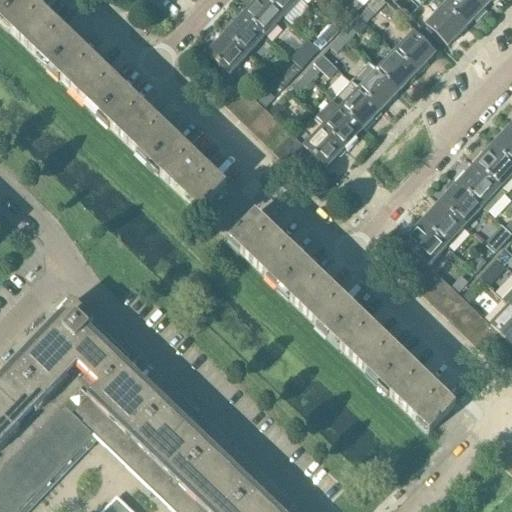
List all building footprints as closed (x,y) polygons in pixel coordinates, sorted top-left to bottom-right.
[(0,0),(0,21),(20,0),(0,0)] [(0,25),(48,72),(75,44),(28,0),(20,0),(0,21),(0,25)] [(283,20),(261,0),(257,0),(242,17),(265,39),(283,20)] [(301,0),(300,0),(261,0),(283,20),(301,0)] [(369,0),(356,0),(348,9),(355,15),(369,0)] [(449,0),(443,7),(466,29),(485,10),(474,0),(449,0)] [(493,0),(474,0),(485,10),(493,0)] [(466,29),(443,7),(424,27),(447,49),(466,29)] [(355,15),(348,9),(330,27),(337,34),(355,15)] [(368,9),(357,20),(364,26),(375,16),(368,9)] [(265,39),(242,17),(224,37),(247,58),(265,39)] [(319,19),(310,28),(320,38),(329,28),(319,19)] [(319,39),(326,45),(337,34),(330,27),(319,39)] [(350,28),(340,38),(347,45),(357,34),(350,28)] [(394,53),(417,75),(434,56),(411,35),(394,53)] [(228,77),(231,80),(231,79),(229,77),(247,58),(224,37),(206,56),(222,71),(228,77)] [(340,38),(329,50),(336,57),(347,45),(340,38)] [(98,120),(124,93),(75,44),(48,72),(98,120)] [(417,75),(394,53),(376,72),(399,93),(417,75)] [(294,55),(289,61),(294,65),(301,72),(306,66),(294,55)] [(301,72),(294,65),(275,85),(282,91),(301,72)] [(304,76),(311,83),(321,72),(314,66),(304,76)] [(361,74),(350,85),(357,92),(358,91),(381,112),(399,93),(376,72),(375,72),(369,67),(361,74)] [(228,77),(222,71),(205,88),(214,97),(231,80),(228,77)] [(311,83),(304,76),(293,87),(300,94),(311,83)] [(240,87),(231,79),(231,80),(214,97),(222,105),(240,87)] [(357,92),(350,85),(332,103),(339,110),(340,109),(362,131),(381,112),(358,91),(357,92)] [(240,87),(222,105),(231,114),(249,96),(240,87)] [(148,168),(174,141),(124,93),(98,120),(148,168)] [(257,104),(264,111),(274,100),(267,93),(257,104)] [(249,96),(231,114),(239,122),(257,104),(249,96)] [(267,114),(274,121),(285,110),(278,103),(267,114)] [(362,131),(340,109),(339,110),(332,103),(313,122),(321,129),(321,128),(344,150),(362,131)] [(265,113),(265,112),(264,111),(257,104),(239,122),(248,131),(265,113)] [(265,113),(248,131),(257,140),(275,121),(274,121),(267,114),(265,112),(265,113)] [(275,121),(257,140),(266,148),(283,130),(275,121)] [(302,148),(309,155),(325,170),(344,150),(321,128),(321,129),(302,148)] [(511,131),(509,129),(491,148),(511,167),(511,131)] [(283,130),(266,148),(274,156),(292,138),(283,130)] [(292,138),(274,156),(283,164),(300,146),(292,138)] [(174,141),(148,168),(198,216),(224,189),(174,141)] [(300,146),(283,164),(292,173),(309,155),(302,148),(300,146)] [(511,177),(511,167),(491,148),(474,167),(500,191),(511,177)] [(505,196),(500,191),(474,167),(456,186),(482,210),(488,215),(505,196)] [(438,205),(465,229),(482,210),(456,186),(438,205)] [(465,229),(438,205),(421,224),(447,249),(465,229)] [(277,292),(304,265),(254,216),(227,244),(277,292)] [(427,268),(428,269),(447,249),(421,224),(402,244),(414,255),(422,263),(428,268),(427,268)] [(500,228),(492,238),(502,247),(511,238),(500,228)] [(511,258),(505,252),(496,261),(504,269),(511,259),(511,258)] [(422,263),(414,255),(397,273),(405,281),(422,263)] [(468,270),(475,276),(486,264),(479,258),(468,270)] [(428,268),(422,263),(405,281),(414,290),(431,272),(428,269),(427,268),(428,268)] [(495,263),(487,271),(498,281),(506,273),(495,263)] [(304,265),(277,292),(327,340),(354,313),(304,265)] [(414,290),(423,298),(440,280),(431,272),(414,290)] [(445,285),(448,288),(457,297),(467,286),(454,275),(445,285)] [(431,306),(448,288),(440,280),(423,298),(431,306)] [(457,297),(450,290),(448,288),(431,306),(439,314),(457,297)] [(466,305),(468,307),(478,296),(471,289),(461,300),(466,305)] [(511,289),(501,301),(507,307),(511,312),(511,289)] [(466,305),(461,300),(457,297),(439,314),(448,323),(466,305)] [(0,378),(0,511),(22,511),(98,433),(179,511),(276,511),(126,367),(88,331),(93,325),(71,304),(0,378)] [(468,307),(466,305),(448,323),(457,331),(474,313),(468,307)] [(491,330),(501,339),(511,349),(511,312),(507,307),(488,327),(491,330)] [(354,313),(327,340),(377,388),(404,361),(354,313)] [(474,313),(457,331),(465,339),(482,321),(474,313)] [(474,348),(491,330),(488,327),(482,321),(465,339),(474,348)] [(501,339),(491,330),(474,348),(484,357),(501,339)] [(404,361),(377,388),(427,437),(454,409),(404,361)] [(127,511),(116,501),(106,511),(127,511)]
